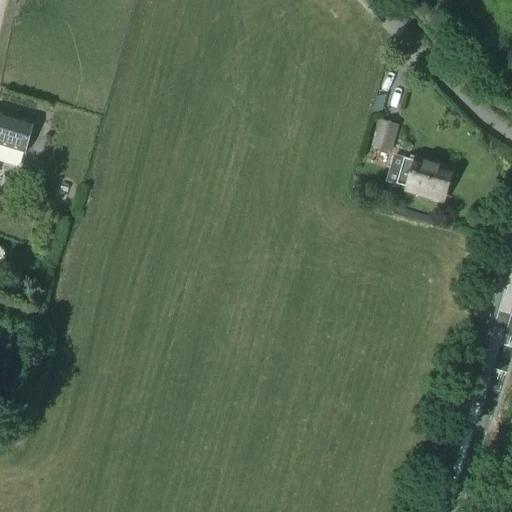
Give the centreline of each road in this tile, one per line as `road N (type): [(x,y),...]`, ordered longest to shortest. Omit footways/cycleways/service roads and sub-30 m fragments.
road 1 (primary): [(443,511),(511,284)]
road 2 (unclassified): [(511,135),(485,120),(369,0)]
